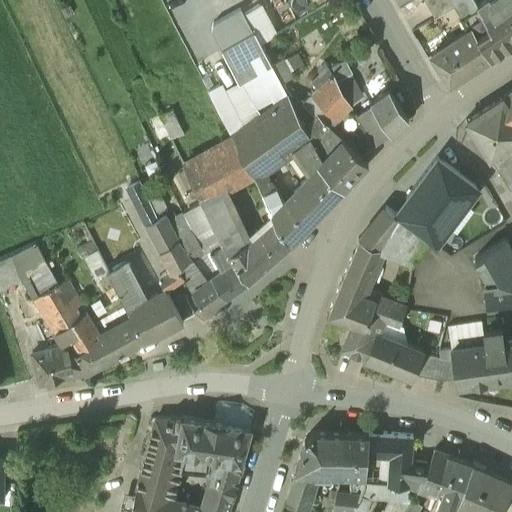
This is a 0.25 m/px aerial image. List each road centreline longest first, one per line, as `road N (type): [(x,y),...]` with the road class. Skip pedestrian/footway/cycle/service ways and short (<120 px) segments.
road 1 (tertiary): [(443,113),(391,162),(343,233),(307,317),(292,385)]
road 2 (residential): [(292,385),(150,392),(0,419)]
road 3 (residential): [(511,456),(438,417),(292,385)]
road 4 (tertiary): [(254,511),(292,385)]
road 5 (residential): [(443,113),(379,0)]
